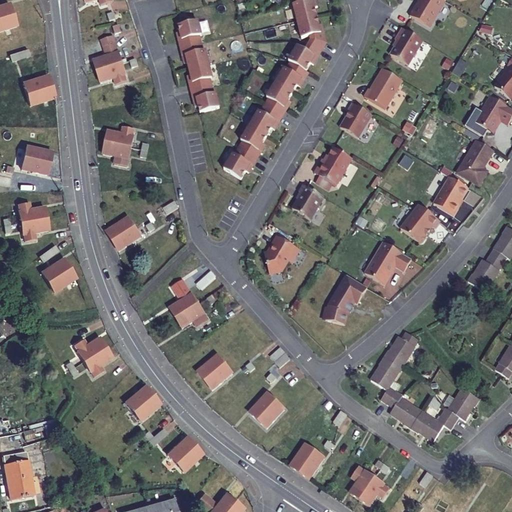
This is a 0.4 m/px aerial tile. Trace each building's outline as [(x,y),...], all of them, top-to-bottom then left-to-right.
[(111,0),(84,0),(87,5),(99,1),(104,16),(116,12),(111,0)] [(283,0),(286,1),(286,0),(300,0),(301,4),(293,6),(297,23),(301,40),(310,38),(311,42),(305,52),(297,48),(288,63),(290,64),(286,71),(284,70),(266,99),(268,100),(260,114),(258,112),(249,129),(241,142),(243,143),(235,156),(233,155),(223,171),(241,181),(246,173),(248,175),(265,147),(262,146),(272,130),(274,132),(291,104),(288,102),(297,87),(300,89),(308,75),(306,73),(310,65),(313,66),(327,44),(322,26),(319,27),(315,9),(318,8),(315,0),(283,0)] [(445,3),(440,0),(420,0),(417,5),(410,17),(430,29),(445,3)] [(0,20),(13,16),(9,4),(0,6),(0,20)] [(13,16),(0,20),(0,33),(17,28),(13,16)] [(198,22),(178,27),(180,33),(177,34),(184,65),(187,65),(190,77),(187,77),(195,109),(198,108),(200,114),(219,109),(216,95),(214,95),(210,80),(212,80),(205,52),(203,52),(199,37),(201,37),(198,22)] [(113,33),(111,27),(102,29),(104,36),(113,33)] [(423,42),(403,30),(395,42),(398,43),(390,56),(408,67),(423,42)] [(97,72),(121,63),(113,37),(101,42),(105,57),(93,62),(97,72)] [(28,51),(9,55),(10,62),(29,57),(28,51)] [(511,59),(507,67),(510,69),(509,71),(494,88),(510,101),(511,100),(511,59)] [(121,63),(97,72),(101,84),(113,80),(118,95),(130,90),(121,63)] [(458,64),(451,75),(459,79),(465,68),(458,64)] [(19,92),(42,87),(39,78),(25,82),(20,68),(8,72),(16,93),(19,92)] [(402,82),(383,70),(370,91),(369,90),(364,98),(385,111),(402,82)] [(19,92),(16,93),(27,125),(40,120),(34,104),(46,99),(42,87),(19,92)] [(511,119),(511,111),(491,98),(482,113),(483,117),(477,126),(490,134),(498,120),(508,127),(511,119)] [(136,114),(133,103),(126,104),(129,116),(136,114)] [(372,117),(353,105),(348,113),(349,114),(340,129),(358,140),(372,117)] [(106,144),(130,147),(135,121),(123,118),(120,133),(108,132),(106,144)] [(494,153),(476,143),(457,175),(479,188),(488,173),(483,171),(494,153)] [(130,147),(106,144),(104,155),(117,157),(116,165),(129,167),(132,147),(130,147)] [(22,159),(50,165),(53,152),(25,146),(22,159)] [(352,160),(334,149),(325,163),(323,161),(315,175),(320,178),(333,185),(336,187),(352,160)] [(50,165),(22,159),(20,172),(48,178),(50,165)] [(329,192),(333,185),(320,178),(316,184),(329,192)] [(468,190),(449,179),(433,205),(454,217),(458,210),(457,209),(468,190)] [(324,199),(304,187),(299,194),(302,195),(292,210),(310,221),(324,199)] [(19,226),(46,221),(44,207),(32,209),(31,204),(16,206),(19,226)] [(109,241),(131,232),(120,206),(109,211),(115,226),(105,230),(109,241)] [(440,223),(419,207),(401,230),(419,244),(420,244),(422,243),(425,240),(424,238),(432,228),(434,230),(440,223)] [(46,221),(19,226),(22,243),(36,240),(35,234),(48,232),(46,221)] [(493,250),(507,259),(509,261),(511,256),(511,231),(506,228),(501,235),(503,236),(493,250)] [(109,241),(113,251),(123,248),(130,263),(149,256),(145,244),(137,247),(131,232),(109,241)] [(292,265),(300,251),(278,238),(273,246),(274,247),(269,255),(265,256),(269,275),(282,272),(288,262),(292,265)] [(411,261),(384,244),(365,275),(384,287),(395,268),(404,273),(411,261)] [(502,266),(507,259),(493,250),(489,258),(502,266)] [(47,285),(70,270),(63,258),(39,274),(47,285)] [(485,263),(498,273),(502,266),(489,258),(485,263)] [(150,266),(146,261),(135,268),(140,274),(150,266)] [(498,273),(485,263),(483,261),(473,276),(472,275),(467,283),(484,294),(498,273)] [(70,270),(47,285),(53,296),(77,280),(70,270)] [(192,295),(174,273),(164,282),(175,294),(164,304),(172,313),(192,295)] [(357,306),(367,290),(347,278),(325,314),(325,316),(323,317),(324,331),(348,328),(347,315),(348,312),(350,314),(354,308),(352,307),(354,304),(357,306)] [(204,285),(200,288),(204,294),(208,290),(204,285)] [(192,295),(172,313),(180,322),(189,313),(194,319),(205,310),(192,295)] [(242,323),(236,317),(227,326),(232,332),(242,323)] [(208,371),(227,355),(216,343),(220,339),(213,331),(200,342),(210,354),(200,363),(208,371)] [(403,339),(416,348),(420,342),(407,333),(403,339)] [(416,348),(403,339),(400,338),(390,353),(389,352),(384,358),(402,370),(416,348)] [(84,362),(106,349),(101,339),(88,346),(84,340),(74,346),(84,362)] [(511,345),(500,364),(511,372),(511,345)] [(106,349),(84,362),(99,387),(110,380),(101,367),(113,360),(106,349)] [(238,356),(233,351),(229,353),(235,360),(238,356)] [(227,355),(208,371),(215,380),(225,372),(236,384),(244,376),(240,372),(244,369),(238,362),(235,365),(227,355)] [(278,371),(287,363),(283,358),(274,367),(278,371)] [(402,370),(384,358),(379,366),(381,367),(372,380),(389,391),(390,388),(402,370)] [(509,380),(511,375),(511,372),(500,364),(495,371),(509,380)] [(268,408),(286,390),(278,382),(282,377),(271,366),(258,379),(269,390),(260,400),(268,408)] [(153,396),(145,387),(123,405),(131,415),(153,396)] [(390,388),(389,391),(382,400),(389,405),(397,392),(390,388)] [(449,411),(461,418),(465,421),(475,407),(476,408),(481,400),(464,389),(449,411)] [(227,404),(237,396),(232,390),(222,399),(227,404)] [(286,390),(268,408),(277,416),(286,406),(298,417),(306,409),(286,390)] [(396,409),(402,399),(404,397),(397,392),(389,405),(395,408),(396,409)] [(153,396),(131,415),(140,425),(162,407),(153,396)] [(396,409),(395,408),(392,414),(406,423),(405,425),(413,429),(424,413),(402,399),(396,409)] [(461,418),(449,411),(447,409),(443,415),(456,424),(461,418)] [(345,432),(352,419),(339,413),(333,426),(345,432)] [(424,413),(413,429),(420,434),(421,433),(435,442),(446,426),(439,422),(438,422),(424,413)] [(443,415),(439,422),(446,426),(452,430),(456,424),(443,415)] [(301,471),(317,453),(296,434),(288,443),(300,454),(292,464),(301,471)] [(195,447),(186,438),(166,457),(175,466),(195,447)] [(195,447),(175,466),(183,476),(204,456),(195,447)] [(34,497),(26,452),(3,456),(11,501),(34,497)] [(301,471),(310,479),(319,469),(330,479),(337,470),(317,453),(301,471)] [(375,467),(381,471),(384,466),(379,462),(375,467)] [(360,501),(375,479),(359,468),(351,479),(358,484),(350,494),(360,501)] [(423,476),(417,472),(409,482),(416,486),(423,476)] [(374,480),(360,501),(369,507),(377,496),(389,505),(396,495),(374,480)] [(206,511),(226,511),(234,502),(225,495),(217,505),(200,491),(193,500),(198,503),(197,504),(206,511)] [(178,511),(175,500),(148,507),(149,511),(178,511)] [(234,502),(226,511),(241,511),(243,510),(234,502)]
